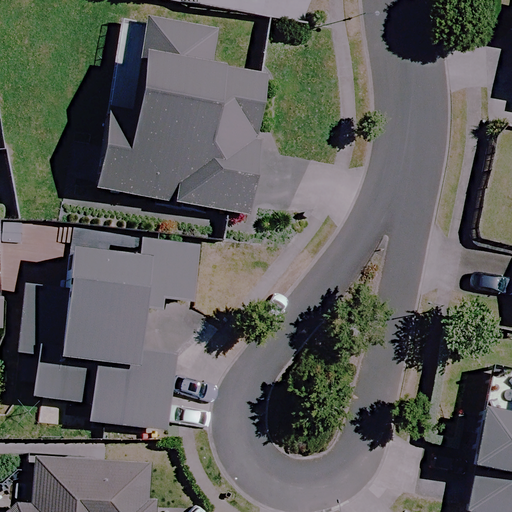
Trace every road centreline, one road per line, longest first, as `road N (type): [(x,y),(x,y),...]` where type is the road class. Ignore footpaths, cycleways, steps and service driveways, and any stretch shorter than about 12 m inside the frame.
road 1 (residential): [(413,151),(406,252),(357,451),(317,478),(248,459),(236,435),(234,399),(262,355)]
road 2 (residential): [(262,355),(413,151)]
road 3 (residential): [(401,0),(413,151)]
